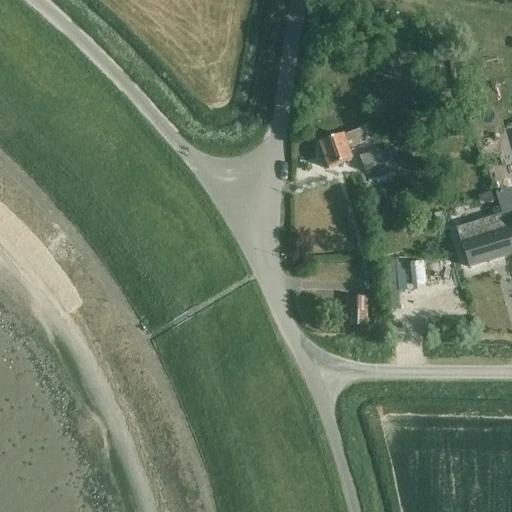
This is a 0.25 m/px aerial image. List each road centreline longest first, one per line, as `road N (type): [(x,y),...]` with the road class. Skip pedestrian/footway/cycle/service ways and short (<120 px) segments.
road 1 (unclassified): [(239,203),(31,0)]
road 2 (unclassified): [(239,203),(271,154),(301,0)]
road 3 (unclassified): [(511,373),(310,372)]
road 4 (unclassified): [(310,372),(280,321),(239,203)]
road 5 (unclassified): [(310,372),(357,511)]
